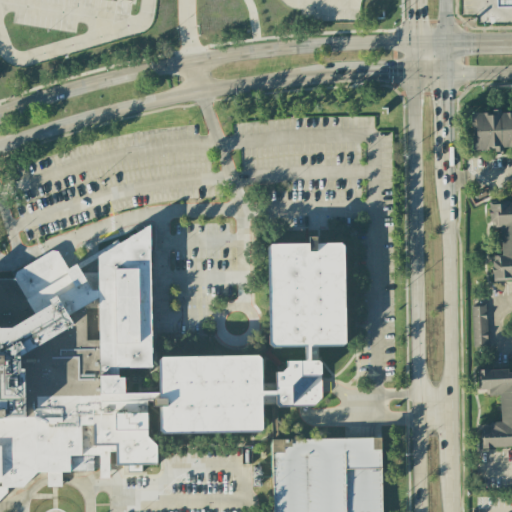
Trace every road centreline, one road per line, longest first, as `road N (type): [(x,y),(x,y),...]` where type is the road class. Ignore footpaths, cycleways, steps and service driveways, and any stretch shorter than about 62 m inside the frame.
road 1 (secondary): [(410,75),(420,511)]
road 2 (secondary): [(409,43),(194,60),(0,114)]
road 3 (secondary): [(0,148),(131,108),(313,80)]
road 4 (secondary): [(448,407),(447,147)]
road 5 (secondary): [(313,80),(447,75)]
